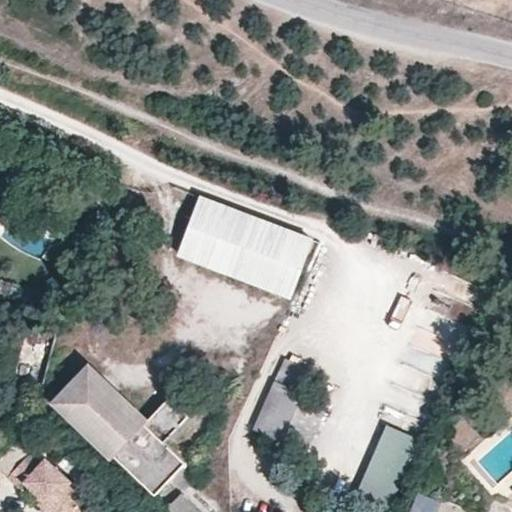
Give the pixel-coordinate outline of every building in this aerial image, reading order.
[(310,241),(199,198),(178,255),(289,297),(310,241)] [(284,359),(274,381),(295,391),(305,369),(284,359)] [(145,419),(85,363),(48,401),(107,457),(110,456),(141,423),(145,419)] [(511,366),(502,375),(511,388),(511,366)] [(274,381),(253,429),(306,452),(325,411),(292,397),(295,391),(274,381)] [(165,439),(145,419),(141,423),(161,442),(165,439)] [(161,442),(141,423),(110,456),(150,495),(181,462),(161,442)] [(380,423),(360,489),(395,500),(416,434),(380,423)] [(26,482),(38,494),(54,508),(55,511),(81,511),(77,493),(67,483),(70,481),(46,459),(42,464),(29,452),(7,476),(20,488),(26,482)] [(408,511),(433,511),(438,498),(414,491),(408,511)] [(55,511),(54,508),(38,494),(34,499),(46,511),(55,511)] [(198,511),(180,494),(161,511),(198,511)]
